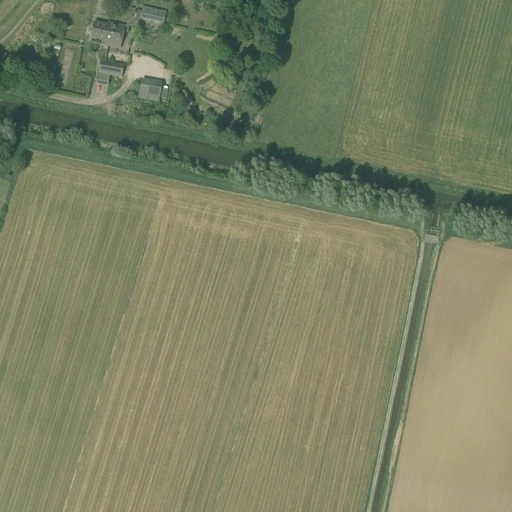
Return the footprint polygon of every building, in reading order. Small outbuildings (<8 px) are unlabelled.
[(163,24),(166,12),(142,6),(140,19),(163,24)] [(106,34),(108,25),(94,23),(91,41),(105,44),(105,46),(109,46),(111,35),(106,34)] [(111,35),(109,46),(120,49),(124,27),(110,24),(109,26),(108,25),(106,34),(111,35)] [(140,61),(164,65),(167,46),(143,42),(140,61)] [(8,64),(22,69),(25,62),(10,56),(8,64)] [(122,78),(124,66),(100,61),(98,73),(122,78)] [(149,81),(142,80),(138,100),(145,101),(149,81)]
